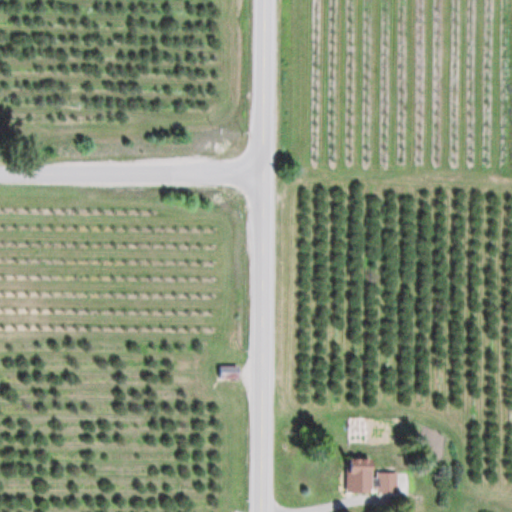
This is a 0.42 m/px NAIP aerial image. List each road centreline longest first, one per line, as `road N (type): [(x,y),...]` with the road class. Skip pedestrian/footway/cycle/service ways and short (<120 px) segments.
road 1 (tertiary): [(262,511),(264,0)]
road 2 (residential): [(264,172),(0,171)]
